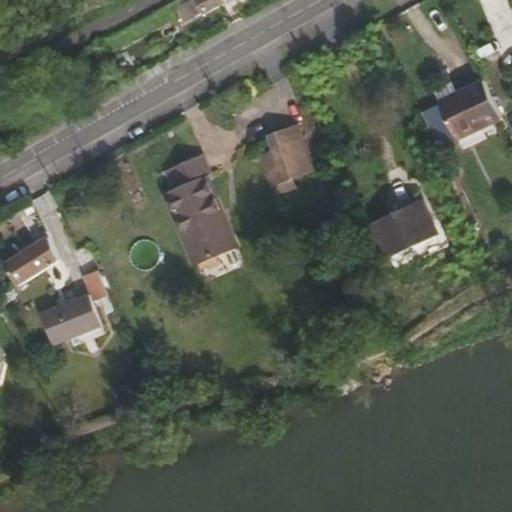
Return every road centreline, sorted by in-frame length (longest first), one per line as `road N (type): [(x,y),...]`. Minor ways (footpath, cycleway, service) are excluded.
road 1 (secondary): [(317,0),(0,178)]
road 2 (residential): [(0,87),(144,0)]
